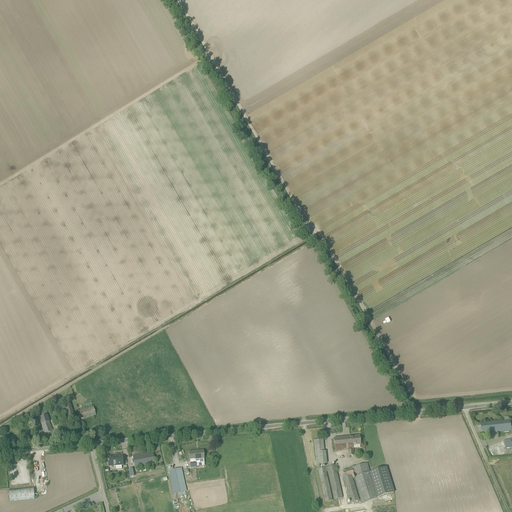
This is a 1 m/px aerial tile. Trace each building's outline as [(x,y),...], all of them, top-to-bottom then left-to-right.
[(69,403),(62,406),(66,418),(73,416),(69,403)] [(93,406),(78,411),(81,420),(96,415),(93,406)] [(45,411),(38,413),(44,434),(52,431),(45,411)] [(510,420),(481,424),(482,434),(511,431),(510,420)] [(40,431),(39,426),(19,431),(21,437),(32,435),(32,433),(40,431)] [(341,453),(340,451),(348,450),(349,455),(354,455),(353,445),(360,444),(360,441),(359,436),(334,439),(334,444),(335,451),(336,451),(337,454),(341,453)] [(325,502),(330,501),(332,500),(326,472),(329,471),(335,500),(343,498),(336,465),(320,469),(319,464),(327,464),(325,451),(324,452),(323,440),(314,441),(317,469),(318,469),(325,502)] [(196,464),(204,463),(203,451),(189,452),(190,462),(191,468),(196,468),(196,464)] [(135,468),(137,467),(155,464),(153,452),(133,456),(135,468)] [(108,457),(108,467),(123,465),(122,456),(108,457)] [(345,477),(352,475),(353,475),(361,503),(394,493),(386,467),(370,472),(368,464),(353,468),(343,471),(345,477)] [(180,469),(168,472),(170,480),(174,495),(186,492),(180,469)] [(344,478),(343,478),(351,503),(352,503),(359,501),(351,476),(345,477),(344,478)] [(34,499),(33,488),(8,490),(10,501),(34,499)]
